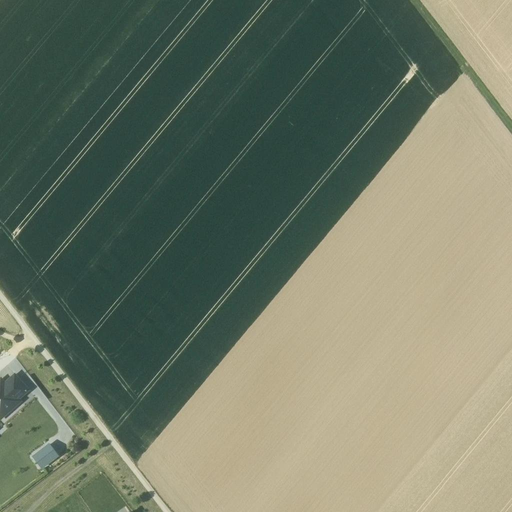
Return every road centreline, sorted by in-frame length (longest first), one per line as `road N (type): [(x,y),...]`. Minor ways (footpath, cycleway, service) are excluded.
road 1 (track): [(0,292),(167,511)]
road 2 (track): [(511,127),(413,0)]
